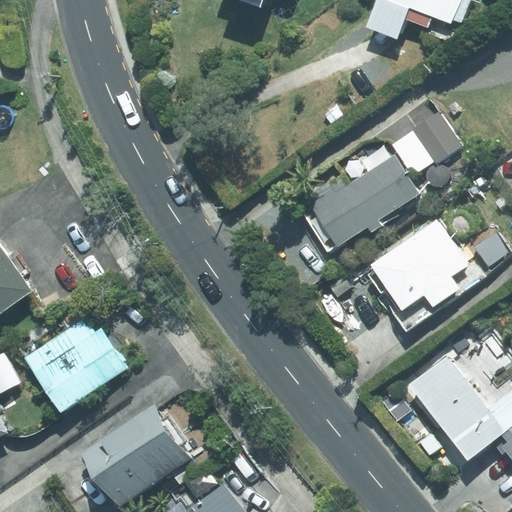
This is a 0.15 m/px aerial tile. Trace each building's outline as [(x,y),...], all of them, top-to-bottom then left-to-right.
[(180,0),(153,0),(152,25),(179,26),(180,0)] [(391,0),(413,9),(411,13),(432,22),(437,11),(456,18),(457,15),(464,17),(470,0),(391,0)] [(347,115),(336,102),(325,111),(335,124),(347,115)] [(423,137),(428,143),(407,158),(417,172),(437,158),(439,162),(464,143),(441,110),(412,130),(420,140),(423,137)] [(333,178),(337,183),(304,204),(332,247),(372,220),(375,226),(386,218),(383,213),(421,188),(396,151),(352,181),(345,170),(333,178)] [(511,212),(509,207),(495,217),(506,232),(511,228),(511,212)] [(387,292),(380,297),(390,312),(397,307),(410,327),(489,275),(469,244),(466,247),(456,232),(446,239),(434,221),(375,258),(380,265),(373,270),(387,292)] [(0,310),(34,286),(0,239),(0,310)] [(94,309),(30,352),(67,406),(131,363),(94,309)] [(412,379),(473,454),(511,422),(511,386),(491,404),(448,350),(412,379)] [(157,400),(89,445),(124,499),(172,468),(182,482),(194,475),(184,460),(192,455),(157,400)] [(0,404),(0,430),(11,424),(0,404)] [(250,511),(226,478),(197,500),(201,505),(191,511),(250,511)] [(481,510),(482,511),(498,511),(491,502),(481,510)]
